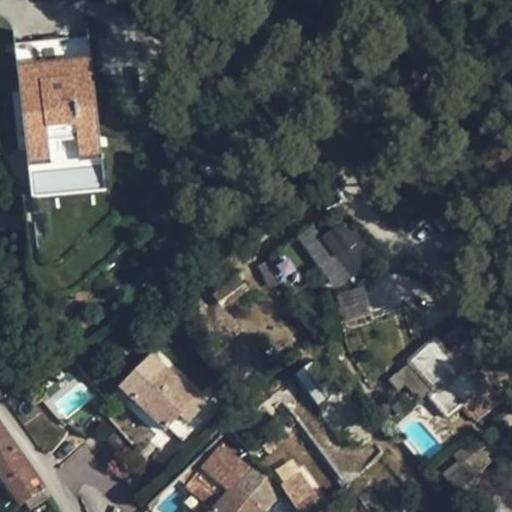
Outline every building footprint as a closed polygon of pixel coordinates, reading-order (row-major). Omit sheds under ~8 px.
[(91,62),(17,70),(27,165),(50,162),(48,138),(77,135),(79,159),(102,156),(91,62)] [(323,241),(336,259),(355,245),(342,227),(323,241)] [(344,315),(367,311),(364,289),(340,293),(344,315)] [(125,351),(116,337),(103,345),(111,358),(112,360),(118,356),(125,365),(132,359),(125,351)] [(466,375),(434,340),(408,363),(436,393),(430,398),(448,418),(480,390),(479,389),(488,382),(475,368),(466,375)] [(111,358),(103,345),(91,353),(99,366),(111,358)] [(334,393),(312,363),(294,375),(317,406),(334,393)] [(196,397),(163,367),(132,400),(165,431),(196,397)] [(88,403),(67,424),(84,436),(99,413),(88,403)] [(50,497),(0,423),(0,475),(20,506),(25,502),(30,511),(50,497)] [(251,467),(222,442),(185,485),(214,509),(211,511),(262,511),(276,494),(248,470),(251,467)] [(473,493),(489,453),(460,442),(444,482),(473,493)] [(500,511),(511,508),(511,458),(488,464),(500,511)] [(315,493),(302,474),(285,484),(297,504),(315,493)]
